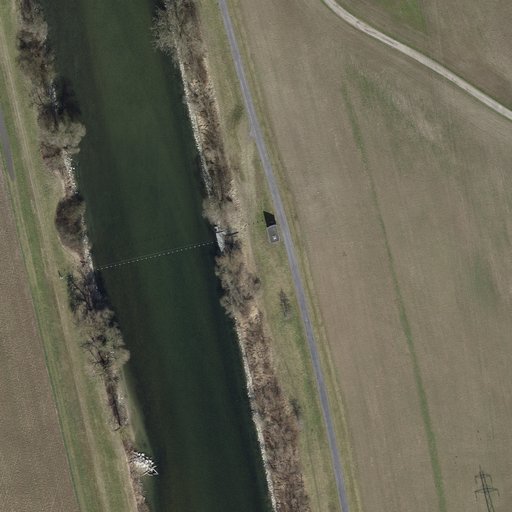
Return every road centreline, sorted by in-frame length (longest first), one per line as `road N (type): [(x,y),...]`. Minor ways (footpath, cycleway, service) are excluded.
road 1 (track): [(223,0),(315,382),(337,511)]
road 2 (track): [(0,24),(105,511)]
road 3 (track): [(192,0),(238,218),(252,119)]
road 4 (track): [(511,114),(327,0)]
road 5 (track): [(0,124),(36,294)]
